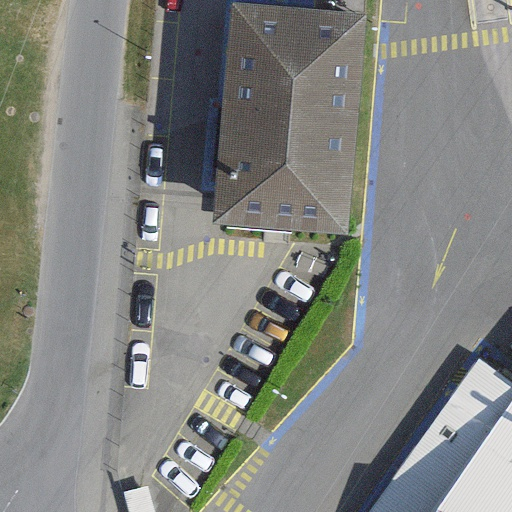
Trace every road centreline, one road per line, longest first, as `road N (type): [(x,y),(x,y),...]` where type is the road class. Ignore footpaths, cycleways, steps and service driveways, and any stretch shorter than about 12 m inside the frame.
road 1 (unclassified): [(24,511),(45,472),(66,382),(107,0)]
road 2 (unknown): [(466,0),(472,88),(486,149),(508,183)]
